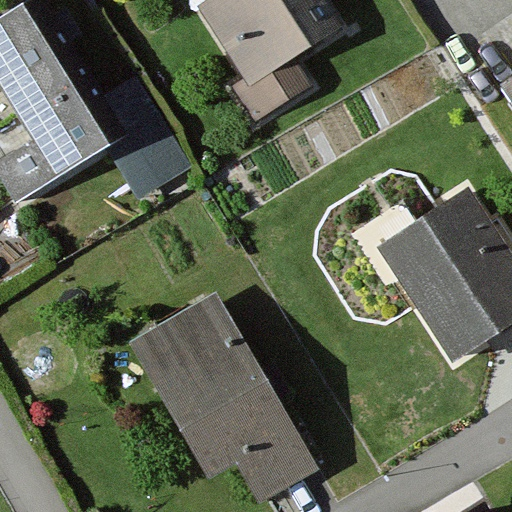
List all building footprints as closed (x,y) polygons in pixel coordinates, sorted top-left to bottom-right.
[(217,0),(204,8),(248,78),(235,86),(254,116),(305,84),(287,55),(336,25),(319,0),(217,0)] [(0,21),(0,164),(20,198),(104,149),(21,9),(0,21)] [(511,77),(500,86),(511,104),(511,77)] [(511,262),(469,193),(384,247),(452,355),(511,317),(511,262)] [(214,299),(135,344),(209,472),(237,456),(260,497),(311,467),(214,299)]
